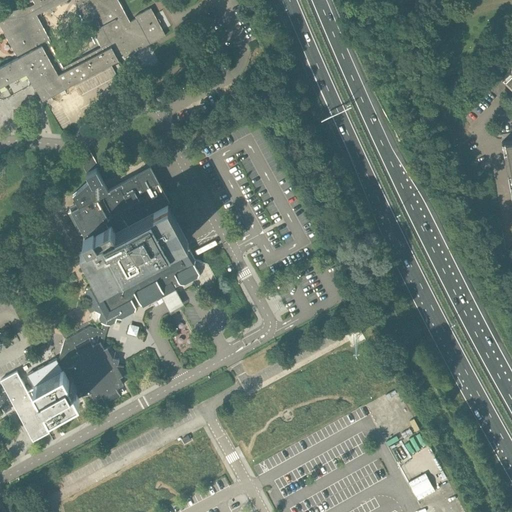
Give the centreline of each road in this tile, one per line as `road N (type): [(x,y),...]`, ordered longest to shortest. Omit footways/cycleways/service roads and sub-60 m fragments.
road 1 (trunk): [(287,0),(511,453)]
road 2 (trunk): [(511,400),(318,0)]
